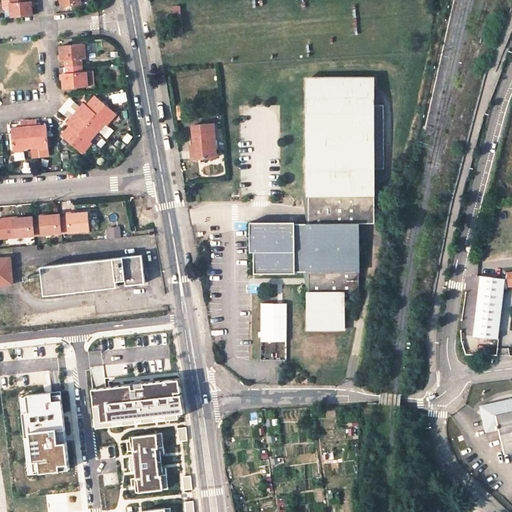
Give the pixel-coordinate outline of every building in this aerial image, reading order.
[(11,0),(4,0),(5,13),(13,13),(11,0)] [(29,0),(11,0),(13,13),(13,16),(34,15),(33,5),(32,0),(29,0)] [(62,61),(65,60),(66,67),(83,65),(83,59),(86,59),(85,44),(61,46),(61,53),(62,61)] [(84,71),(83,65),(66,67),(66,73),(63,73),(64,80),(65,88),(85,86),(88,86),(87,71),(84,71)] [(378,101),(377,75),(310,75),(310,219),(310,269),(310,324),(347,324),(347,285),(362,285),(362,216),(377,216),(377,164),(387,164),(388,101),(378,101)] [(82,106),(76,113),(98,131),(105,123),(107,124),(116,113),(95,96),(89,103),(91,104),(89,107),(87,105),(84,103),(82,106)] [(76,113),(82,106),(71,97),(67,101),(62,108),(60,110),(71,119),(76,113)] [(90,141),(98,131),(76,113),(71,119),(67,123),(70,126),(72,127),(70,130),(68,128),(66,130),(62,135),(83,152),(92,142),(90,141)] [(29,120),(31,146),(38,146),(38,148),(49,147),(47,129),(47,125),(42,125),(37,125),(37,119),(29,120)] [(17,127),(12,128),(12,132),(14,150),(24,149),(24,147),(31,146),(29,120),(21,120),(22,127),(17,127)] [(194,126),(195,145),(197,158),(217,156),(214,124),(194,126)] [(81,230),(89,229),(88,212),(68,214),(68,216),(61,217),(62,231),(81,230)] [(61,217),(61,214),(40,216),(40,219),(34,220),(35,234),(62,231),(61,217)] [(310,219),(252,219),(252,245),(256,245),(256,270),(297,270),(297,269),(310,269),(310,219)] [(35,234),(34,220),(12,222),(13,236),(35,234)] [(42,266),(45,294),(117,286),(117,280),(127,279),(127,284),(146,282),(142,254),(42,266)] [(0,258),(0,285),(13,284),(11,258),(0,258)] [(506,278),(481,275),(474,336),(499,339),(506,278)] [(160,353),(144,354),(146,373),(162,371),(160,353)] [(93,414),(182,406),(179,376),(91,383),(93,414)] [(32,472),(69,467),(61,389),(46,390),(45,382),(21,385),(32,472)] [(499,429),(505,453),(511,451),(511,398),(480,406),(486,432),(499,429)] [(158,434),(133,436),(135,450),(133,450),(134,457),(135,471),(136,478),(138,478),(139,492),(164,489),(162,475),(160,475),(160,472),(158,451),(157,448),(159,448),(158,434)]
